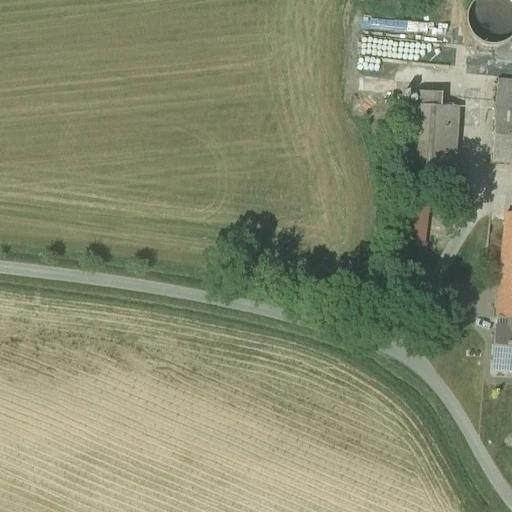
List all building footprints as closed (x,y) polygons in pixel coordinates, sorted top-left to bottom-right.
[(511,5),(503,0),(484,0),(483,0),(474,6),(469,15),(467,25),(469,36),(475,44),(484,50),(494,52),(505,49),(511,44),(511,5)] [(511,85),(495,84),(489,166),(511,167),(511,85)] [(456,114),(405,110),(400,191),(450,195),(456,114)] [(511,217),(503,217),(498,282),(494,322),(496,322),(504,323),(511,323),(511,217)] [(480,325),(456,322),(454,338),(478,342),(480,325)] [(511,323),(504,323),(503,335),(511,335),(511,323)] [(511,335),(503,335),(493,334),(490,374),(511,375),(511,335)]
